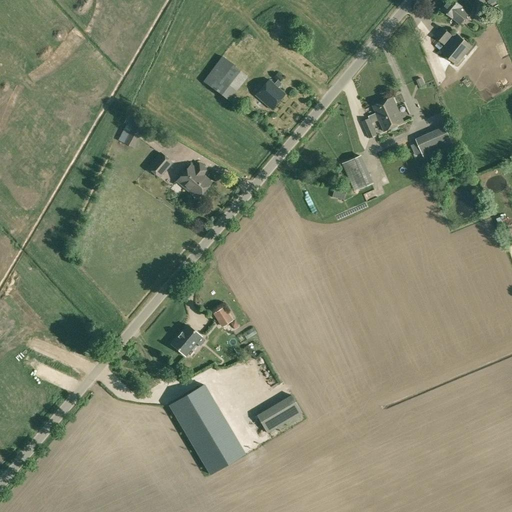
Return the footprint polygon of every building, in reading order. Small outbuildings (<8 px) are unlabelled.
[(462,7),(463,6),(454,0),(450,0),(443,10),(453,18),(461,24),(470,13),(462,7)] [(484,0),(479,0),(476,1),(481,13),(488,10),(484,0)] [(264,29),(277,42),(280,39),(283,42),(295,30),(279,14),(264,29)] [(444,45),(452,35),(443,27),(435,37),(444,45)] [(239,59),(257,39),(246,29),(228,49),(239,59)] [(456,34),(442,52),(458,65),(472,46),(456,34)] [(235,67),(236,66),(222,56),(203,82),(229,101),(248,77),(235,67)] [(277,80),(274,84),(269,80),(255,95),(272,110),(285,94),(278,88),(282,84),(280,82),(283,78),(277,73),(274,77),(277,80)] [(393,112),(399,109),(393,97),(373,106),(376,113),(369,117),(370,119),(363,122),(370,138),(377,135),(372,123),(379,120),(388,116),(386,112),(392,109),(393,112)] [(363,108),(366,113),(372,109),(368,104),(363,108)] [(404,123),(399,109),(393,112),(392,109),(386,112),(388,116),(379,120),(384,131),(404,123)] [(134,148),(146,125),(134,119),(123,143),(134,148)] [(454,145),(446,126),(416,139),(424,158),(454,145)] [(167,145),(173,137),(170,135),(164,143),(167,145)] [(159,154),(148,168),(160,178),(172,164),(159,154)] [(361,155),(342,164),(353,191),(373,182),(361,155)] [(197,198),(211,182),(203,176),(208,170),(199,163),(195,168),(192,166),(178,181),(197,198)] [(332,194),(340,196),(342,190),(333,187),(332,194)] [(218,324),(230,319),(223,304),(212,309),(218,324)] [(201,337),(188,325),(172,344),(185,356),(191,349),(193,348),(195,345),(195,344),(196,343),(200,346),(205,340),(201,337)] [(245,454),(204,385),(169,405),(210,474),(245,454)] [(287,386),(252,405),(256,411),(290,391),(287,386)] [(256,415),(267,433),(302,413),(291,395),(256,415)] [(155,410),(131,421),(142,446),(166,435),(155,410)]
